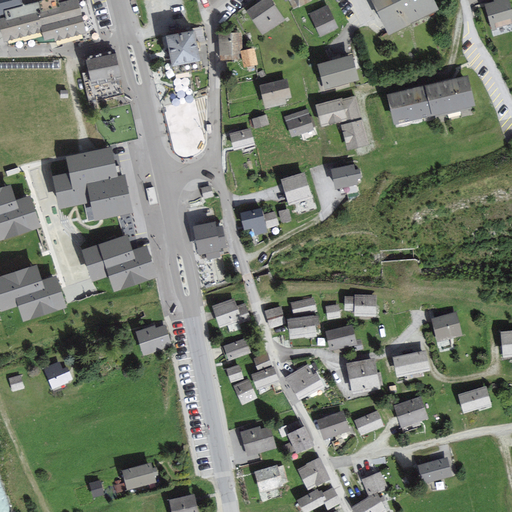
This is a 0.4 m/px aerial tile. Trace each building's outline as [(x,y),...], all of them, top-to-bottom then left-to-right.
[(45,45),(86,34),(77,0),(0,0),(0,18),(5,17),(6,22),(0,23),(0,34),(3,45),(41,35),(45,45)] [(285,20),(270,0),(262,0),(245,12),(262,36),(285,20)] [(284,0),(286,3),(290,0),(294,0),(299,8),(312,1),(311,0),(284,0)] [(374,0),(393,36),(442,12),(436,0),(374,0)] [(492,33),(511,26),(511,17),(506,0),(500,0),(483,5),(492,33)] [(329,7),(310,14),(320,37),(338,29),(329,7)] [(194,32),(166,38),(172,69),(201,63),(199,52),(200,52),(199,47),(198,42),(196,42),(194,32)] [(241,34),(219,35),(220,61),(243,60),(241,34)] [(254,52),(244,54),(247,65),(257,63),(254,52)] [(118,55),(90,61),(94,82),(123,76),(118,55)] [(355,58),(321,66),(327,89),(361,81),(355,58)] [(472,78),(391,96),(398,125),(478,106),(472,78)] [(289,80),(263,85),(267,107),(294,102),(289,80)] [(356,95),(317,105),(322,128),(341,123),(347,149),(369,144),(356,95)] [(315,129),(308,110),(285,118),(291,137),(315,129)] [(266,116),(252,121),(255,131),(270,126),(266,116)] [(252,130),(232,135),(236,150),(256,145),(252,130)] [(73,169),(52,174),(64,227),(82,223),(128,211),(110,144),(90,150),(69,156),(73,169)] [(355,157),(334,162),(340,189),(361,184),(355,157)] [(314,196),(306,174),(283,181),(291,204),(314,196)] [(13,180),(0,184),(0,239),(44,226),(36,199),(21,203),(13,180)] [(212,186),(202,188),(204,199),(214,197),(212,186)] [(264,209),(243,214),(247,231),(254,229),(256,235),(269,232),(264,209)] [(291,212),(281,214),(284,224),(293,222),(291,212)] [(74,233),(78,249),(87,282),(101,278),(108,294),(152,281),(136,213),(74,233)] [(277,214),(267,216),(270,229),(280,227),(277,214)] [(220,221),(196,224),(200,255),(225,252),(220,221)] [(43,257),(0,271),(0,288),(6,307),(24,300),(31,320),(72,306),(59,269),(56,269),(48,272),(43,257)] [(315,296),(290,302),(293,316),(318,311),(315,296)] [(379,296),(348,297),(348,315),(379,315),(379,296)] [(236,299),(213,306),(221,331),(253,321),(247,301),(238,304),(236,299)] [(340,305),(327,306),(329,321),(342,319),(340,305)] [(282,307),(265,313),(271,329),(287,323),(282,307)] [(459,314),(434,320),(439,343),(464,337),(459,314)] [(318,318),(291,321),(293,339),(320,336),(318,318)] [(155,326),(135,333),(144,356),(167,348),(166,346),(171,344),(164,325),(156,328),(155,326)] [(354,327),(329,332),(332,350),(358,345),(354,327)] [(511,332),(503,333),(506,361),(511,360),(511,332)] [(246,339),(223,346),(228,363),(251,355),(246,339)] [(393,359),(397,377),(427,370),(423,352),(393,359)] [(268,353),(255,357),(259,370),(272,366),(268,353)] [(377,361),(349,366),(354,394),(382,389),(377,361)] [(62,364),(46,370),(54,392),(70,386),(62,364)] [(241,365),(226,369),(230,383),(245,379),(241,365)] [(310,366),(291,376),(303,399),(322,389),(310,366)] [(274,369),(253,376),(259,391),(280,383),(274,369)] [(21,376),(9,380),(14,393),(26,389),(21,376)] [(249,381),(235,387),(243,406),(258,400),(249,381)] [(488,388),(461,396),(466,415),(493,407),(488,388)] [(424,399),(396,408),(402,429),(430,420),(424,399)] [(380,412),(357,421),(363,436),(386,427),(380,412)] [(346,413),(320,421),(327,441),(353,433),(346,413)] [(271,427),(241,434),(247,457),(276,450),(271,427)] [(307,428),(291,435),(299,455),(315,449),(307,428)] [(450,458),(419,467),(425,485),(455,476),(450,458)] [(321,460),(299,470),(307,489),(330,480),(321,460)] [(153,463),(124,470),(129,490),(158,483),(153,463)] [(279,466),(254,473),(259,493),(284,486),(279,466)] [(382,473),(364,481),(371,497),(389,489),(382,473)] [(102,482),(91,484),(94,497),(105,495),(102,482)] [(333,489),(322,494),(330,511),(341,506),(333,489)] [(319,493),(298,503),(302,511),(313,511),(325,506),(319,493)] [(200,511),(198,495),(171,500),(173,511),(200,511)] [(386,511),(379,496),(357,506),(359,511),(386,511)]
